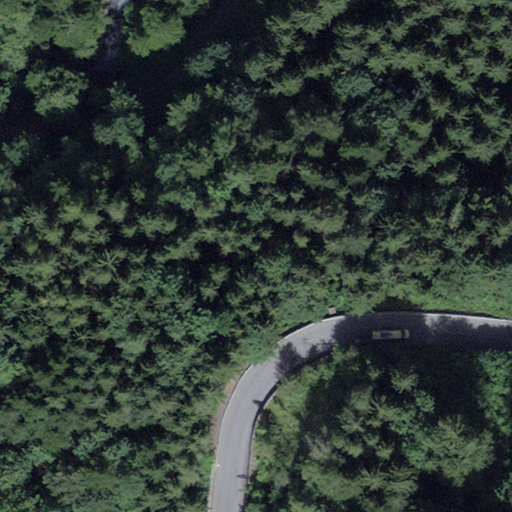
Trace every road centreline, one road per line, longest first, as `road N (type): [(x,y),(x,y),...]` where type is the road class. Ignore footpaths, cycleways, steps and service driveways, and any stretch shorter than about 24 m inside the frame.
road 1 (tertiary): [(227,511),(242,409),(249,390),(281,359),(370,327),(511,336)]
road 2 (unclassified): [(0,149),(171,83),(191,66),(227,0)]
